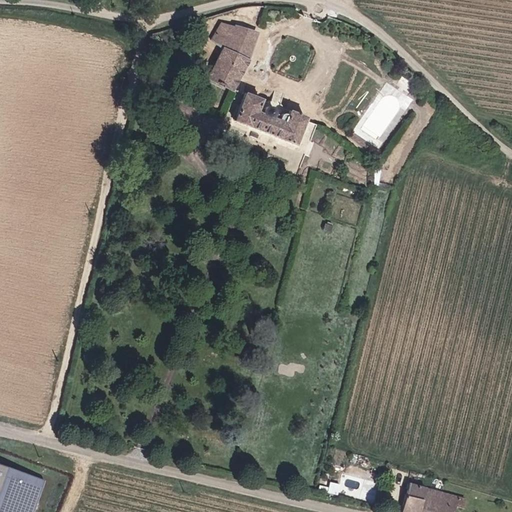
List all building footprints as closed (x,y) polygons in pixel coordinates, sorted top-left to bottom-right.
[(248,57),(257,30),(233,22),(232,24),(219,21),(211,41),(223,45),(208,76),(234,87),(248,57)] [(165,80),(171,53),(158,50),(151,77),(165,80)] [(293,138),(304,114),(285,106),(283,110),(262,101),(263,97),(241,88),(232,114),(293,138)] [(50,478),(0,461),(0,511),(38,511),(47,487),(50,478)] [(406,495),(401,511),(452,511),(454,507),(463,509),(466,498),(410,481),(406,495)]
